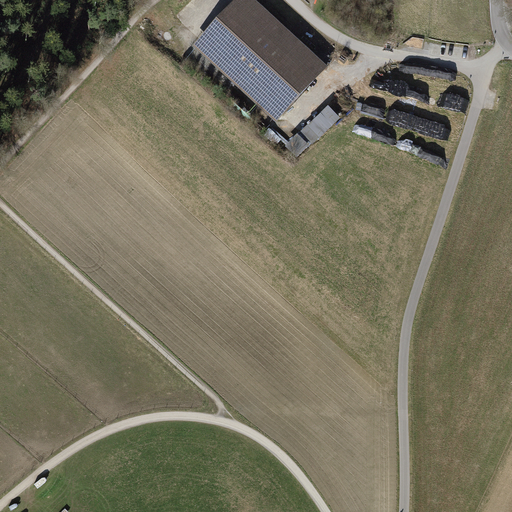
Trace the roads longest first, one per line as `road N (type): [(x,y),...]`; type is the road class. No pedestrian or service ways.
road 1 (track): [(326,511),(287,460),(226,420),(156,418),(97,434),(0,506)]
road 2 (track): [(226,420),(0,202)]
road 3 (track): [(151,0),(0,168)]
